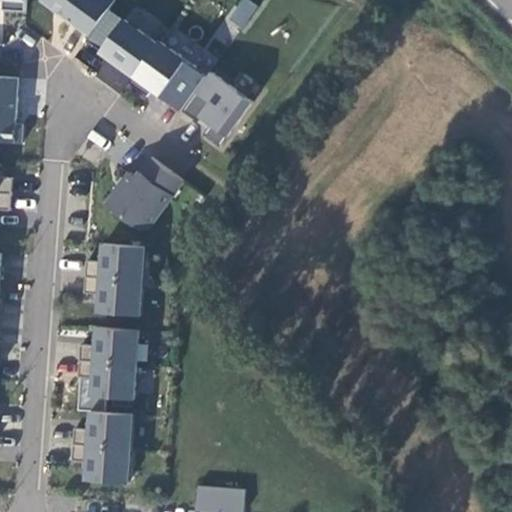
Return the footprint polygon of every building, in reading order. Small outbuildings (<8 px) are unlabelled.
[(27,0),(4,0),(3,11),(26,13),(27,0)] [(42,0),(42,1),(90,37),(110,10),(116,2),(113,0),(42,0)] [(240,35),(257,4),(248,0),(238,0),(224,26),(240,35)] [(135,77),(158,46),(110,10),(90,37),(87,42),(135,77)] [(160,43),(158,46),(135,77),(129,85),(147,98),(153,90),(183,112),(206,81),(207,80),(195,71),(197,68),(179,56),(178,56),(160,43)] [(204,136),(221,148),(254,104),(212,73),(206,81),(183,112),(209,131),(204,136)] [(21,79),(0,77),(0,143),(24,145),(25,126),(18,125),(21,79)] [(137,179),(130,174),(107,206),(142,231),(149,230),(184,182),(152,158),(137,179)] [(0,194),(12,195),(13,179),(0,177),(0,194)] [(0,210),(11,212),(12,195),(0,194),(0,210)] [(87,278),(144,282),(147,248),(105,245),(103,263),(88,261),(87,278)] [(141,317),(144,282),(87,278),(85,294),(101,295),(100,313),(141,317)] [(140,331),(98,328),(97,346),(81,345),(80,362),(138,366),(140,331)] [(138,366),(80,362),(79,378),(95,379),(93,397),(135,400),(138,366)] [(74,445),(131,449),(134,415),(92,412),(91,430),(75,429),(74,445)] [(129,484),(130,469),(131,449),(74,445),(73,461),(88,463),(87,481),(129,484)] [(198,486),(196,511),(204,511),(243,511),(245,490),(198,486)]
